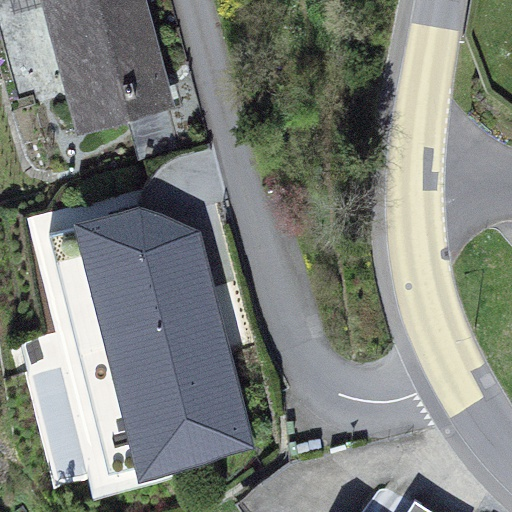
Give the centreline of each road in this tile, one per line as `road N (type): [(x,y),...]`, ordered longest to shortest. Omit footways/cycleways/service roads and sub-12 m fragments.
road 1 (residential): [(445,367),(367,403),(300,364),(189,0)]
road 2 (residential): [(445,367),(416,264),(417,151),(444,0)]
